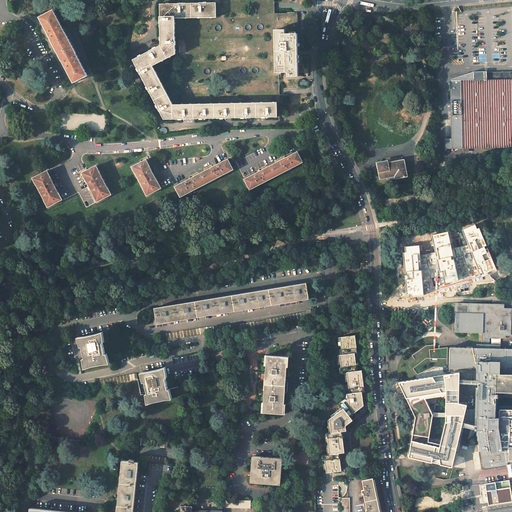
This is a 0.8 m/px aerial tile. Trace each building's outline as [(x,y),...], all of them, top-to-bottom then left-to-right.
[(166,4),(160,4),(160,18),(175,18),(191,18),(191,3),(177,4),(175,4),(166,4)] [(195,3),(191,3),(191,18),(216,17),(216,3),(213,3),(198,3),(195,3)] [(71,43),(54,10),(40,18),(57,50),(71,43)] [(297,13),(276,13),(277,30),(285,30),(285,34),(293,34),(293,32),(296,32),(296,34),(297,34),(297,13)] [(175,18),(160,18),(160,21),(160,23),(160,25),(160,33),(175,33),(175,18)] [(277,30),(275,30),(276,73),(281,73),(288,72),(288,77),(298,77),(298,52),(297,34),(296,34),(296,32),(293,32),(293,34),(285,34),(285,30),(277,30)] [(175,33),(160,33),(161,37),(161,40),(161,43),(161,45),(167,58),(176,54),(175,33)] [(186,39),(179,39),(179,62),(187,61),(186,39)] [(88,76),(71,43),(57,50),(74,83),(88,76)] [(150,51),(139,57),(145,70),(153,66),(167,58),(161,45),(150,51)] [(139,57),(133,60),(139,72),(145,82),(158,75),(153,66),(145,70),(139,57)] [(511,72),(484,73),(484,76),(484,80),(511,79),(511,72)] [(158,75),(145,82),(148,87),(150,93),(151,94),(152,96),(154,100),(167,94),(158,75)] [(511,79),(484,80),(481,80),(474,80),(450,81),(451,148),(463,148),(469,148),(511,147),(511,79)] [(173,104),(167,94),(154,100),(155,101),(156,103),(160,111),(161,114),(162,116),(164,119),(173,119),(173,104)] [(277,102),(256,103),(257,117),(261,117),(264,117),(277,117),(277,102)] [(235,103),(215,104),(215,118),(227,118),(229,118),(231,118),(236,118),(235,103)] [(256,103),(235,103),(236,118),(249,117),(252,117),(257,117),(256,103)] [(194,104),(173,104),(173,119),(185,119),(190,119),(194,119),(194,104)] [(215,104),(194,104),(194,119),(206,118),(208,118),(211,118),(215,118),(215,104)] [(303,162),(297,152),(271,165),(276,176),(303,162)] [(161,188),(146,159),(132,167),(147,196),(161,188)] [(233,169),(228,159),(201,173),(207,183),(233,169)] [(386,162),(378,164),(381,178),(389,177),(389,179),(406,176),(405,168),(406,168),(405,161),(403,162),(403,161),(387,164),(386,162)] [(276,176),(271,165),(244,179),(250,190),(276,176)] [(111,194),(96,166),(82,173),(97,202),(111,194)] [(62,200),(47,171),(33,178),(48,207),(62,200)] [(207,183),(201,173),(175,187),(180,197),(207,183)] [(477,229),(475,225),(460,231),(479,277),(496,270),(479,228),(477,229)] [(448,231),(431,235),(442,284),(459,280),(454,260),(452,260),(451,257),(453,256),(448,231)] [(420,245),(404,246),(405,253),(403,253),(406,294),(410,294),(410,296),(424,295),(420,245)] [(306,283),(288,286),(290,299),(296,298),(301,297),(301,299),(309,297),(306,283)] [(288,286),(269,289),(272,303),(279,302),(279,300),(284,300),(290,299),(288,286)] [(269,289),(251,292),(253,305),(259,304),(264,303),(264,305),(272,303),(269,289)] [(251,292),(232,295),(235,309),(242,308),(242,306),(247,306),(253,305),(251,292)] [(232,295),(214,298),(216,311),(222,310),(227,309),(227,311),(235,309),(232,295)] [(214,298),(195,301),(198,316),(205,314),(205,312),(210,312),(216,311),(214,298)] [(195,301),(173,305),(175,317),(183,316),(190,315),(190,317),(198,316),(195,301)] [(496,304),(469,304),(469,313),(455,312),(455,332),(483,333),(483,344),(489,344),(489,337),(505,338),(505,335),(510,335),(511,309),(503,309),(504,305),(496,304)] [(173,305),(154,308),(157,322),(165,321),(164,319),(169,318),(175,317),(173,305)] [(307,311),(260,321),(261,327),(308,317),(307,311)] [(260,321),(237,325),(238,331),(261,327),(260,321)] [(237,325),(203,327),(204,334),(238,331),(237,325)] [(203,327),(160,335),(161,341),(204,334),(203,327)] [(85,336),(80,337),(84,353),(85,358),(87,366),(87,368),(91,366),(103,364),(107,364),(105,354),(101,332),(96,334),(85,336)] [(355,335),(340,337),(342,355),(355,353),(357,353),(356,345),(355,335)] [(450,367),(450,372),(466,380),(467,380),(467,383),(466,383),(459,385),(458,417),(463,417),(463,425),(469,425),(470,403),(477,403),(477,431),(477,435),(478,436),(478,440),(479,440),(479,444),(479,445),(480,445),(479,450),(480,452),(482,466),(486,468),(507,464),(504,452),(502,451),(500,441),(511,440),(511,410),(499,410),(495,410),(496,397),(498,397),(498,394),(496,394),(496,392),(496,373),(511,373),(511,348),(500,348),(500,344),(489,344),(483,344),(477,344),(477,348),(463,348),(450,347),(450,367)] [(419,377),(399,380),(415,417),(409,457),(452,468),(463,425),(458,425),(459,380),(465,380),(449,372),(450,347),(434,348),(434,345),(427,346),(412,355),(418,364),(413,368),(419,377)] [(342,355),(340,355),(342,373),(347,372),(357,371),(356,361),(355,353),(342,355)] [(287,357),(267,355),(266,373),(264,400),(263,413),(284,414),(284,409),(287,367),(287,357)] [(148,372),(143,372),(147,387),(150,403),(154,402),(166,399),(170,399),(168,389),(163,368),(159,369),(148,372)] [(357,371),(347,372),(350,393),(362,392),(364,391),(363,381),(362,370),(357,371)] [(137,373),(100,380),(101,386),(138,379),(137,373)] [(511,373),(496,373),(496,392),(511,391),(511,373)] [(350,393),(347,393),(348,399),(341,404),(340,404),(343,408),(350,416),(364,405),(363,399),(362,392),(350,393)] [(350,416),(343,408),(330,419),(331,432),(342,431),(346,430),(346,425),(349,423),(353,420),(350,416)] [(331,432),(327,433),(330,454),(339,453),(344,452),(343,443),(342,431),(331,432)] [(168,441),(151,439),(151,446),(167,448),(168,441)] [(479,444),(467,446),(468,454),(480,452),(479,450),(480,445),(479,445),(479,444)] [(330,454),(324,455),(326,473),(341,471),(340,461),(339,453),(330,454)] [(166,458),(140,455),(139,462),(149,463),(166,465),(166,458)] [(280,458),(254,456),(254,468),(253,476),(251,476),(251,482),(280,484),(281,478),(279,478),(280,458)] [(139,462),(124,460),(122,483),(136,485),(138,474),(139,462)] [(373,478),(362,480),(364,489),(362,490),(362,492),(362,493),(363,493),(365,501),(377,499),(373,478)] [(511,479),(479,485),(482,503),(488,502),(489,505),(511,501),(511,479)] [(136,485),(122,483),(119,505),(134,507),(135,496),(136,485)] [(379,511),(377,499),(365,501),(367,509),(366,510),(366,511),(379,511)] [(251,501),(225,500),(225,507),(251,508),(251,501)]
